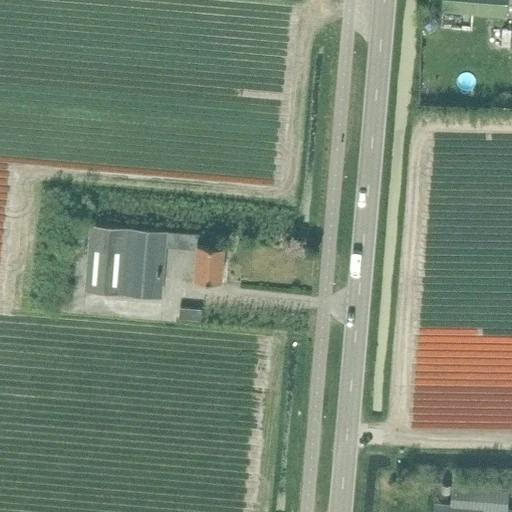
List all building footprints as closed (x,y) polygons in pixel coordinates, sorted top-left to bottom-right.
[(505,0),(443,0),(443,10),(504,15),(505,0)] [(89,240),(85,289),(123,293),(123,291),(160,294),(165,245),(166,230),(167,228),(129,225),(129,226),(91,223),(89,240)] [(181,231),(179,246),(198,247),(195,276),(221,278),(224,244),(204,243),(205,233),(181,231)] [(200,305),(180,304),(179,314),(199,316),(200,305)] [(507,487),(463,484),(454,483),(452,503),(436,501),(435,511),(481,511),(482,508),(505,509),(504,511),(511,511),(511,507),(506,507),(507,487)]
